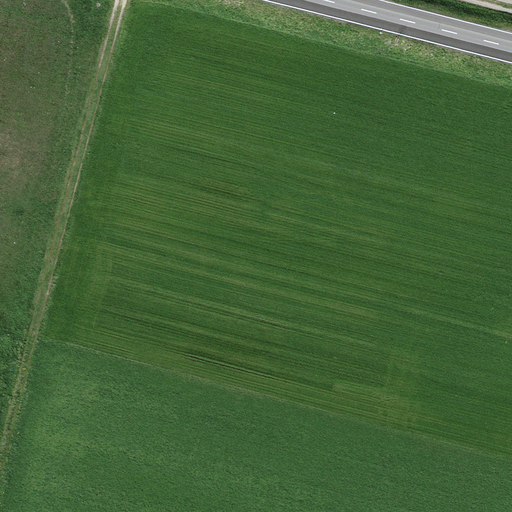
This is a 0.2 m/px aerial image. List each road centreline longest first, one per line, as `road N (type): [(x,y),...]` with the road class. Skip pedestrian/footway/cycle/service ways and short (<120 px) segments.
road 1 (track): [(0,455),(120,0)]
road 2 (secondary): [(322,0),(511,48)]
